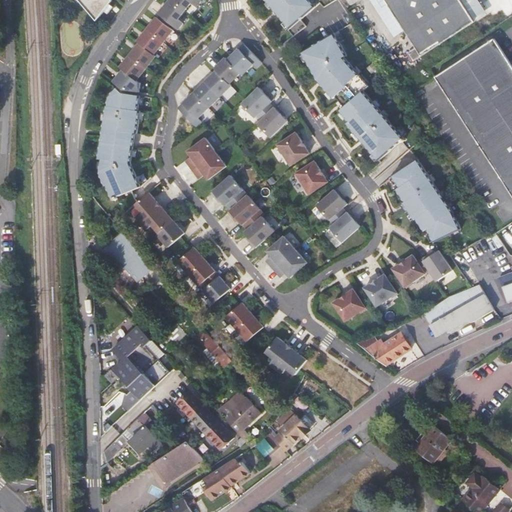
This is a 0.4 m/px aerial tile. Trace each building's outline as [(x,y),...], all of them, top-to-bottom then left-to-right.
[(78,0),(100,26),(116,5),(111,0),(78,0)] [(187,9),(174,0),(170,0),(160,13),(180,28),(185,22),(180,18),(187,9)] [(174,0),(187,9),(193,1),(199,5),(202,0),(174,0)] [(265,0),(290,28),(316,5),(311,0),(265,0)] [(422,58),(431,52),(398,0),(385,0),(417,49),(422,58)] [(398,0),(431,52),(475,23),(459,0),(398,0)] [(488,15),(478,0),(459,0),(475,23),(488,15)] [(511,0),(498,0),(503,11),(511,6),(511,0)] [(123,70),(114,82),(124,90),(140,92),(141,83),(140,83),(137,81),(157,56),(154,55),(174,30),(157,17),(138,41),(140,43),(120,67),(123,70)] [(403,143),(406,140),(404,139),(405,138),(364,91),(370,86),(345,57),(348,55),(335,33),(302,52),(319,81),(334,98),(336,96),(345,107),(340,111),(350,122),(347,124),(380,160),(402,141),(403,143)] [(511,65),(496,40),(445,73),(493,149),(511,179),(511,65)] [(245,44),(229,59),(242,73),(244,75),(255,64),(258,68),(264,62),(245,44)] [(416,62),(422,58),(417,49),(410,54),(416,62)] [(242,73),(229,59),(227,57),(216,68),(218,70),(231,83),(242,73)] [(231,83),(218,70),(207,81),(222,96),(233,85),(231,83)] [(462,119),(511,196),(511,179),(493,149),(445,73),(436,79),(462,119)] [(222,96),(207,81),(196,92),(210,107),(222,96)] [(259,86),(242,102),(255,116),(257,115),(270,102),(274,98),(269,92),(267,94),(263,90),(259,86)] [(142,187),(131,163),(136,133),(138,133),(141,111),(139,111),(141,96),(123,93),(116,88),(110,96),(108,106),(107,106),(99,159),(102,159),(100,173),(106,186),(107,185),(113,199),(142,187)] [(210,107),(196,92),(180,108),(198,126),(203,121),(200,118),(210,107)] [(270,102),(257,115),(261,119),(274,106),(270,102)] [(274,106),(261,119),(257,122),(271,136),(288,119),(284,115),(280,111),(282,110),(276,104),(274,106)] [(297,133),(277,145),(281,152),(283,151),(292,165),(310,153),(297,133)] [(181,166),(186,172),(210,154),(199,140),(181,153),(185,159),(187,161),(181,166)] [(210,154),(186,172),(190,178),(196,173),(198,176),(202,182),(220,168),(210,154)] [(428,229),(435,242),(462,229),(454,212),(417,159),(393,176),(401,187),(397,190),(406,202),(404,203),(415,220),(417,219),(425,231),(428,229)] [(316,162),(296,174),(300,181),(301,180),(310,194),(329,182),(316,162)] [(231,173),(211,191),(215,196),(217,195),(221,199),(225,203),(243,188),(231,173)] [(336,187),(316,204),(328,218),(342,206),(347,203),(343,198),(340,194),(341,193),(336,187)] [(243,188),(225,203),(229,209),(248,193),(243,188)] [(140,222),(159,205),(147,191),(133,204),(140,212),(135,216),(140,222)] [(248,193),(229,209),(227,210),(232,216),(234,214),(238,218),(242,223),(260,207),(248,193)] [(157,232),(171,220),(159,205),(140,222),(145,228),(150,224),(157,232)] [(342,206),(328,218),(333,223),(347,211),(342,206)] [(260,207),(242,223),(246,228),(262,215),(264,212),(260,207)] [(347,211),(333,223),(329,227),(342,241),(360,225),(356,221),(352,216),(354,215),(349,209),(347,211)] [(262,215),(246,228),(244,230),(248,235),(251,239),(249,241),(254,246),(274,229),(262,215)] [(157,232),(155,233),(166,246),(182,232),(171,220),(157,232)] [(270,255),(273,257),(267,262),(272,267),(295,248),(283,234),(266,249),(270,255)] [(141,257),(143,255),(125,235),(104,254),(116,267),(120,264),(125,268),(126,269),(129,268),(134,263),(141,257)] [(192,246),(176,260),(187,272),(203,258),(192,246)] [(295,248),(272,267),(277,273),(283,268),(285,271),(289,276),(306,261),(295,248)] [(430,259),(423,263),(430,273),(438,285),(454,274),(441,254),(435,258),(431,261),(430,259)] [(139,268),(146,262),(141,257),(134,263),(139,268)] [(213,270),(203,258),(187,272),(197,284),(203,279),(213,270)] [(414,258),(394,271),(407,291),(413,287),(412,285),(426,276),(419,266),(414,258)] [(378,263),(358,275),(365,286),(384,273),(378,263)] [(423,263),(419,266),(426,276),(430,273),(423,263)] [(218,275),(213,270),(203,279),(207,284),(218,275)] [(228,288),(218,275),(207,284),(201,289),(212,302),(228,288)] [(385,276),(365,290),(376,308),(391,299),(392,300),(398,296),(385,276)] [(450,301),(425,318),(432,329),(486,295),(479,284),(450,301)] [(508,303),(511,301),(511,284),(503,287),(508,303)] [(127,299),(132,295),(123,285),(118,289),(127,299)] [(354,290),(333,304),(345,322),(359,313),(360,314),(367,310),(354,290)] [(486,295),(432,329),(439,340),(450,333),(451,335),(472,322),(473,323),(495,309),(486,295)] [(226,315),(236,327),(252,313),(242,301),(226,315)] [(252,313),(236,327),(246,339),(262,325),(252,313)] [(186,331),(199,320),(194,315),(182,326),(186,331)] [(182,326),(178,322),(167,332),(178,344),(189,334),(186,331),(182,326)] [(216,343),(204,330),(206,328),(201,322),(189,334),(194,339),(198,336),(225,367),(232,361),(217,343),(216,343)] [(178,368),(166,354),(140,326),(114,350),(124,361),(115,369),(130,386),(129,387),(132,390),(127,395),(124,404),(131,412),(178,368)] [(383,340),(367,349),(387,365),(412,348),(403,333),(385,344),(383,340)] [(276,366),(291,346),(277,334),(265,349),(274,356),(269,361),(276,366)] [(306,358),(291,346),(276,366),(281,371),(285,366),(294,372),(306,358)] [(119,379),(112,372),(106,377),(113,384),(119,379)] [(227,428),(193,393),(175,410),(208,445),(227,428)] [(225,407),(220,412),(246,440),(251,435),(245,429),(262,413),(248,398),(232,413),(225,407)] [(283,425),(295,413),(293,411),(281,423),(283,425)] [(283,433),(277,439),(287,452),(301,438),(309,430),(311,428),(297,415),(282,432),(283,433)] [(156,453),(163,445),(139,420),(128,430),(135,437),(131,441),(142,452),(149,446),(156,453)] [(434,464),(454,440),(437,427),(430,434),(432,436),(424,445),(422,443),(417,450),(434,464)] [(311,432),(309,430),(301,438),(304,440),(311,432)] [(124,449),(116,441),(106,452),(109,464),(124,449)] [(189,443),(150,467),(152,470),(156,477),(161,473),(164,471),(173,481),(206,461),(189,443)] [(0,467),(9,454),(0,446),(0,467)] [(207,482),(210,486),(205,489),(215,502),(234,489),(253,475),(247,467),(242,471),(237,465),(228,471),(207,482)] [(173,481),(164,471),(161,473),(168,484),(173,481)] [(168,484),(161,473),(156,477),(163,487),(168,484)] [(473,487),(463,499),(478,511),(481,511),(500,489),(483,475),(482,477),(476,474),(474,474),(469,479),(468,483),(473,487)] [(193,511),(186,500),(164,511),(193,511)]
